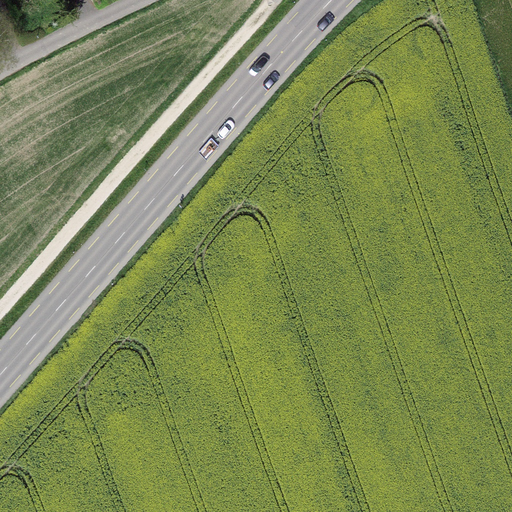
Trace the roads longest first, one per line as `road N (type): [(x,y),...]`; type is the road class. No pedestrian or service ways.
road 1 (primary): [(332,0),(0,375)]
road 2 (track): [(0,314),(273,0)]
road 3 (residential): [(0,72),(142,0)]
